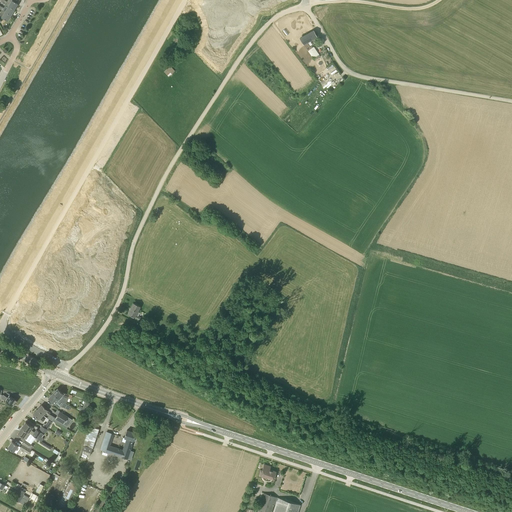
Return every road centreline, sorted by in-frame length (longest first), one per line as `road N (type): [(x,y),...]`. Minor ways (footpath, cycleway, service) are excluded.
road 1 (unclassified): [(69,366),(114,310),(164,176),(275,17),(306,5),(338,61),(358,75),(511,101)]
road 2 (unclassified): [(69,366),(2,333),(1,324),(184,0)]
road 3 (tertiary): [(466,511),(210,428)]
road 4 (track): [(306,5),(410,9),(440,0)]
